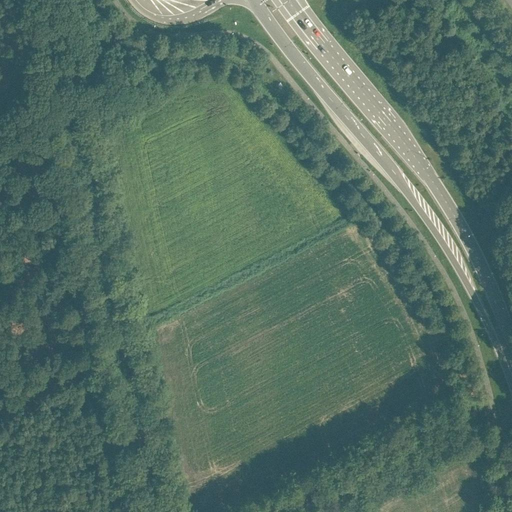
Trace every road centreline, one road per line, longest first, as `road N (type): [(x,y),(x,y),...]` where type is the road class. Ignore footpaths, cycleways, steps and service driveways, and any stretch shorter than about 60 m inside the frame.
road 1 (secondary): [(248,0),(419,208),(471,290),(511,385)]
road 2 (track): [(68,104),(158,511)]
road 3 (secondary): [(511,338),(435,187),(287,0)]
road 4 (track): [(272,511),(463,403)]
road 5 (track): [(46,0),(68,104),(0,141)]
